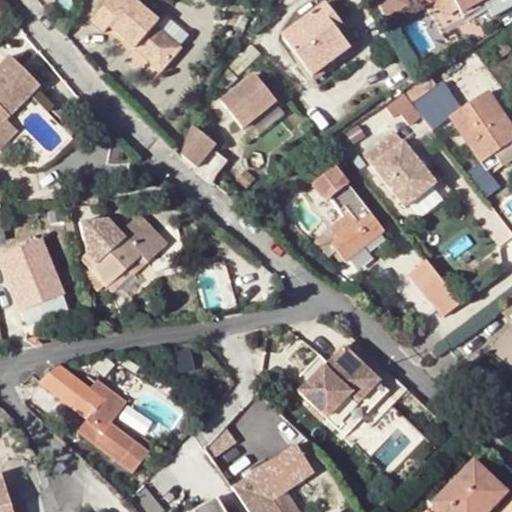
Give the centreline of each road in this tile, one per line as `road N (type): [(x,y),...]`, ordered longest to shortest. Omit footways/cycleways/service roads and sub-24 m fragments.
road 1 (residential): [(24,0),(85,98),(322,302)]
road 2 (residential): [(0,363),(322,302)]
road 3 (unknown): [(0,372),(115,511)]
road 4 (residential): [(394,362),(511,460)]
road 5 (residential): [(511,271),(394,362)]
